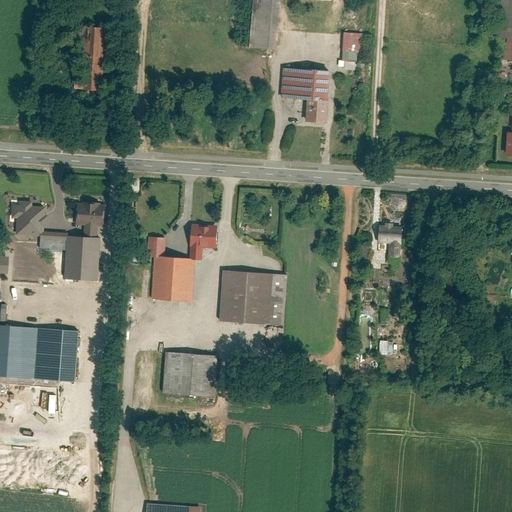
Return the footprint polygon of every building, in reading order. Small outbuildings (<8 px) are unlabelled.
[(251,0),(248,47),(274,49),(277,0),(251,0)] [(511,0),(499,0),(498,35),(504,36),(503,58),(511,58),(511,0)] [(109,26),(73,23),(68,87),(103,90),(109,26)] [(363,33),(342,31),(340,59),(336,59),(335,66),(354,68),(354,61),(361,61),(363,33)] [(329,69),(280,66),(278,96),(304,98),(303,121),(325,122),(329,69)] [(502,155),(511,155),(511,131),(504,131),(502,155)] [(65,235),(62,278),(95,280),(98,237),(95,237),(96,225),(102,226),(104,203),(75,201),(74,224),(83,225),(83,236),(65,235)] [(14,205),(12,234),(41,236),(44,208),(14,205)] [(191,300),(194,259),(200,260),(201,247),(214,247),(215,224),(190,223),(187,257),(163,256),(164,236),(146,235),(145,256),(152,256),(150,297),(191,300)] [(405,232),(380,230),(379,249),(391,250),(390,263),(402,264),(405,232)] [(221,269),(217,320),(282,325),(286,274),(221,269)] [(0,324),(0,375),(75,380),(78,330),(0,324)] [(380,338),(379,353),(392,353),(393,339),(380,338)] [(163,350),(159,391),(217,396),(220,355),(163,350)] [(201,511),(202,506),(145,502),(144,511),(201,511)]
